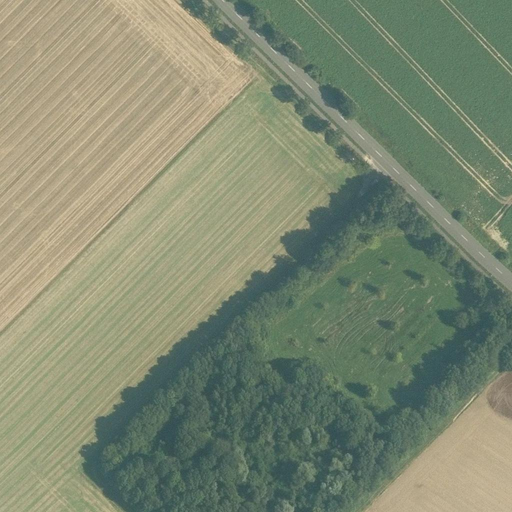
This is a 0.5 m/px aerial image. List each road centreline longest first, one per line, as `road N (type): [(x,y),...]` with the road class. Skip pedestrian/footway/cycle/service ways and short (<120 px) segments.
road 1 (track): [(388,164),(95,462),(95,482),(124,511)]
road 2 (tertiary): [(222,0),(511,281)]
road 3 (track): [(371,182),(187,0)]
road 4 (track): [(361,511),(511,357)]
